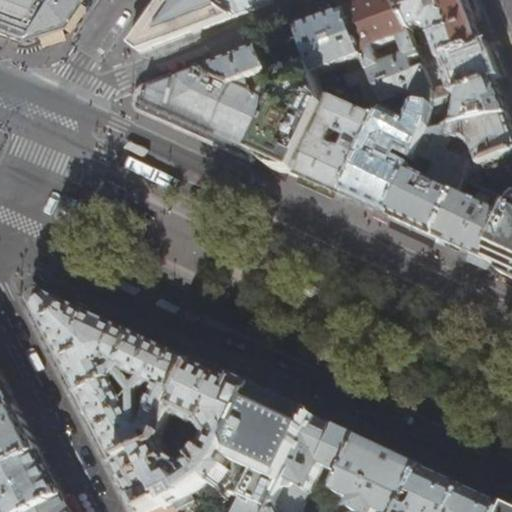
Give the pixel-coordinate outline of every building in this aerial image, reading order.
[(0,0),(0,30),(20,37),(44,0),(0,0)] [(44,0),(20,37),(21,38),(36,34),(60,26),(77,0),(44,0)] [(141,54),(236,17),(211,0),(164,0),(132,47),(141,54)] [(211,0),(236,17),(274,3),(280,0),(211,0)] [(418,45),(413,32),(399,0),(384,0),(371,5),(349,14),(371,70),(385,104),(408,94),(418,98),(422,109),(436,111),(437,104),(438,96),(437,92),(428,71),(419,74),(415,64),(424,60),(418,45)] [(399,0),(413,32),(426,27),(431,29),(438,44),(427,49),(425,43),(418,45),(424,60),(427,69),(486,48),(467,0),(399,0)] [(349,14),(323,24),(301,32),(317,72),(323,89),(341,82),(337,71),(350,66),(354,77),(371,70),(349,14)] [(39,45),(36,34),(21,38),(20,37),(17,46),(25,49),(39,45)] [(297,47),(264,62),(284,108),(260,160),(263,161),(281,169),(293,175),(303,179),(333,115),(323,89),(317,72),(310,75),(297,47)] [(486,48),(427,69),(428,71),(437,92),(458,85),(461,95),(499,82),(497,77),(486,48)] [(209,136),(260,160),(284,108),(264,62),(258,49),(231,59),(178,80),(151,90),(144,106),(209,136)] [(348,79),(341,82),(323,89),(333,115),(303,179),(321,187),(349,200),(385,124),(379,122),(382,110),(374,106),(365,83),(352,87),(348,79)] [(499,82),(461,95),(448,100),(437,104),(436,111),(433,135),(511,117),(510,112),(499,82)] [(444,94),(438,96),(437,104),(448,100),(447,95),(444,94)] [(433,135),(436,111),(422,109),(419,109),(411,126),(389,116),(385,124),(349,200),(369,209),(395,221),(421,159),(433,135)] [(511,156),(511,117),(433,135),(421,159),(468,180),(471,173),(511,156)] [(467,183),(468,180),(421,159),(395,221),(414,229),(439,241),(467,183)] [(281,169),(263,161),(260,167),(290,181),(293,175),(281,169)] [(477,188),(467,183),(439,241),(466,253),(495,266),(511,228),(511,202),(489,193),(488,192),(481,206),(467,199),(470,191),(474,193),(477,188)] [(511,228),(495,266),(511,273),(511,228)] [(321,292),(312,288),(310,288),(308,289),(306,292),(307,295),(309,297),(318,301),(321,300),(323,298),(323,295),(321,292)] [(239,461),(236,447),(261,395),(229,381),(168,352),(96,319),(45,296),(35,306),(65,364),(95,424),(127,486),(140,511),(210,511),(228,501),(232,495),(242,483),(232,474),(239,461)] [(0,423),(22,412),(10,390),(0,370),(0,423)] [(269,511),(277,511),(318,421),(293,410),(261,395),(236,447),(239,461),(232,474),(242,483),(232,495),(247,502),(269,511)] [(0,423),(0,478),(44,456),(34,436),(22,412),(0,423)] [(375,448),(318,421),(277,511),(303,511),(324,468),(347,479),(338,497),(358,506),(354,511),(408,511),(427,472),(375,448)] [(44,456),(0,478),(0,511),(41,511),(66,500),(55,478),(44,456)] [(511,511),(511,510),(472,492),(427,472),(408,511),(511,511)] [(72,511),(66,500),(41,511),(72,511)] [(269,511),(247,502),(245,504),(241,511),(269,511)]
